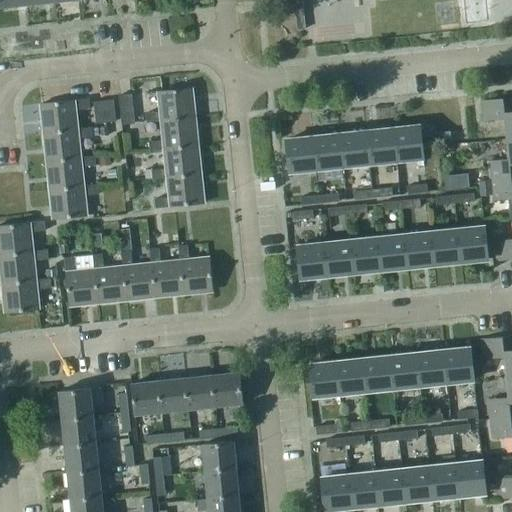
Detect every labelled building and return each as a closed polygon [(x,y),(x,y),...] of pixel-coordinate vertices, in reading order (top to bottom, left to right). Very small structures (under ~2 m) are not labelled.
[(0,0),(0,8),(27,6),(26,0),(0,0)] [(146,123),(160,121),(194,118),(191,88),(156,92),(158,111),(145,112),(146,123)] [(119,95),(122,125),(135,124),(132,94),(119,95)] [(504,117),(506,139),(511,138),(511,110),(511,111),(510,98),(482,101),(484,119),(504,117)] [(40,103),(43,133),(77,129),(75,110),(89,108),(88,99),(40,103)] [(113,100),(93,102),(96,123),(116,121),(113,100)] [(197,146),(194,118),(160,121),(162,141),(148,142),(149,151),(163,150),(197,146)] [(420,127),(393,129),(396,161),(423,158),(420,127)] [(92,128),(77,129),(43,133),(46,162),(81,158),(79,139),(92,137),(92,128)] [(369,164),(396,161),(393,129),(366,132),(369,164)] [(343,167),(369,164),(366,132),(339,135),(343,167)] [(434,133),(435,145),(451,143),(450,132),(434,133)] [(316,169),(343,167),(339,135),(312,138),(316,169)] [(288,172),(316,169),(312,138),(284,141),(288,172)] [(489,161),(491,180),(511,177),(511,138),(506,139),(508,159),(489,161)] [(152,180),(166,179),(200,175),(197,146),(163,150),(164,168),(151,170),(152,180)] [(99,166),(110,165),(110,156),(99,157),(99,166)] [(94,157),(81,158),(46,162),(49,190),(83,186),(81,167),(95,165),(94,157)] [(447,174),(448,187),(472,186),(471,173),(447,174)] [(203,204),(200,175),(166,179),(168,198),(154,199),(155,209),(203,204)] [(511,177),(491,180),(492,195),(493,199),(507,197),(510,219),(511,218),(511,177)] [(360,191),(372,190),(371,179),(359,181),(360,191)] [(480,196),(492,195),(491,180),(479,181),(480,196)] [(97,185),(83,186),(49,190),(52,219),(87,216),(85,195),(98,194),(97,185)] [(407,187),(407,194),(427,192),(426,185),(407,187)] [(391,188),(372,190),(373,197),(391,196),(391,188)] [(373,197),(372,190),(360,191),(353,192),(354,199),(373,197)] [(337,193),(318,195),(319,203),(338,201),(337,193)] [(473,194),(454,196),(454,203),(473,201),(473,194)] [(300,205),(319,203),(318,195),(300,197),(300,205)] [(454,203),(454,196),(435,198),(435,205),(454,203)] [(131,213),(140,212),(139,199),(129,200),(131,213)] [(419,200),(400,202),(401,209),(419,207),(419,200)] [(382,210),(401,209),(400,202),(381,204),(382,210)] [(365,205),(346,207),(347,214),(365,213),(365,205)] [(347,214),(346,207),(327,209),(328,216),(347,214)] [(292,213),(293,220),(312,218),(311,211),(292,213)] [(0,254),(33,251),(31,231),(44,230),(44,222),(0,226),(0,254)] [(419,235),(403,236),(407,268),(434,265),(430,233),(429,225),(418,226),(419,235)] [(457,231),(461,262),(487,259),(484,228),(457,231)] [(121,242),(129,242),(128,230),(120,230),(121,242)] [(457,231),(430,233),(434,265),(461,262),(457,231)] [(150,245),(159,244),(157,232),(149,233),(150,245)] [(93,247),(102,246),(101,233),(92,234),(93,247)] [(380,271),(407,268),(403,236),(377,239),(380,271)] [(511,238),(497,240),(500,259),(511,258),(511,238)] [(350,242),(353,273),(380,271),(377,239),(350,242)] [(350,242),(323,245),(326,276),(353,273),(350,242)] [(326,276),(323,245),(296,248),(299,279),(326,276)] [(178,247),(179,260),(183,295),(212,292),(209,257),(188,259),(187,246),(178,247)] [(154,298),(183,295),(179,260),(160,262),(159,249),(149,250),(151,264),(154,298)] [(0,254),(0,267),(2,284),(36,280),(34,260),(47,259),(47,250),(33,251),(0,254)] [(121,252),(122,266),(126,300),(154,298),(151,264),(132,265),(130,252),(121,252)] [(92,255),(93,269),(97,303),(126,300),(122,266),(102,268),(101,254),(92,255)] [(68,306),(97,303),(93,269),(75,271),(73,258),(63,259),(68,306)] [(36,280),(2,284),(4,313),(39,310),(37,289),(50,288),(50,279),(36,280)] [(504,356),(507,376),(511,375),(511,348),(511,349),(510,336),(482,339),(484,358),(504,356)] [(470,349),(443,352),(446,383),(474,380),(470,349)] [(419,386),(446,383),(443,352),(416,355),(419,386)] [(392,389),(419,386),(416,355),(389,358),(392,389)] [(365,392),(392,389),(389,358),(362,361),(365,392)] [(362,361),(335,363),(339,394),(365,392),(362,361)] [(339,394),(335,363),(308,366),(311,397),(339,394)] [(239,373),(211,375),(214,408),(242,406),(239,373)] [(188,411),(214,408),(211,375),(184,378),(188,411)] [(511,375),(507,376),(509,397),(489,399),(491,418),(511,415),(511,375)] [(184,378),(157,381),(161,414),(188,411),(184,378)] [(161,414),(157,381),(130,384),(133,417),(135,417),(136,425),(147,423),(146,415),(161,414)] [(58,392),(61,420),(93,416),(92,412),(105,411),(104,403),(91,404),(90,388),(58,392)] [(118,394),(120,413),(127,413),(125,394),(118,394)] [(456,412),(457,420),(477,418),(476,411),(456,412)] [(127,413),(120,413),(122,432),(129,431),(127,413)] [(441,414),(422,416),(423,424),(442,422),(441,414)] [(511,435),(511,415),(491,418),(493,437),(511,435)] [(93,418),(93,416),(61,420),(63,447),(95,443),(93,418)] [(423,424),(422,416),(403,418),(404,426),(423,424)] [(335,432),(343,431),(341,418),(333,420),(334,425),(335,432)] [(387,420),(369,422),(369,429),(388,427),(387,420)] [(369,429),(369,422),(350,424),(350,431),(369,429)] [(315,428),(316,434),(335,432),(334,425),(315,428)] [(469,426),(451,427),(451,434),(469,432),(469,426)] [(451,434),(451,427),(432,430),(432,436),(451,434)] [(236,428),(217,429),(217,437),(236,435),(236,428)] [(199,439),(217,437),(217,429),(198,431),(199,439)] [(416,431),(397,433),(398,441),(417,439),(416,431)] [(183,433),(163,434),(164,442),(183,440),(183,433)] [(398,441),(397,433),(378,435),(379,443),(398,441)] [(145,443),(164,442),(163,434),(145,436),(145,443)] [(343,438),(344,446),(363,444),(363,436),(343,438)] [(326,448),(344,446),(343,438),(325,440),(326,448)] [(201,445),(204,474),(236,470),(234,442),(201,445)] [(64,448),(66,473),(98,469),(95,443),(63,447),(64,448)] [(124,448),(126,467),(133,466),(131,447),(124,448)] [(443,466),(428,467),(431,500),(458,497),(454,464),(454,455),(442,457),(443,466)] [(152,459),(154,479),(162,478),(160,458),(152,459)] [(470,463),(454,464),(458,497),(485,494),(482,461),(470,463)] [(362,474),(347,476),(351,509),(378,506),(375,473),(374,462),(361,464),(362,474)] [(139,466),(141,484),(148,484),(146,465),(139,466)] [(428,467),(401,470),(405,503),(431,500),(428,467)] [(66,474),(69,500),(101,496),(98,469),(66,473),(66,474)] [(204,474),(206,501),(239,497),(236,470),(204,474)] [(378,506),(405,503),(401,470),(389,472),(375,473),(378,506)] [(323,511),(351,509),(347,476),(320,479),(323,511)] [(511,477),(497,479),(499,498),(511,496),(511,477)] [(164,495),(162,478),(154,479),(156,496),(164,495)] [(69,501),(70,511),(102,511),(101,496),(69,500),(69,501)] [(207,510),(207,511),(239,511),(239,497),(206,501),(197,502),(197,511),(207,510)] [(142,500),(143,511),(151,511),(150,499),(142,500)]
